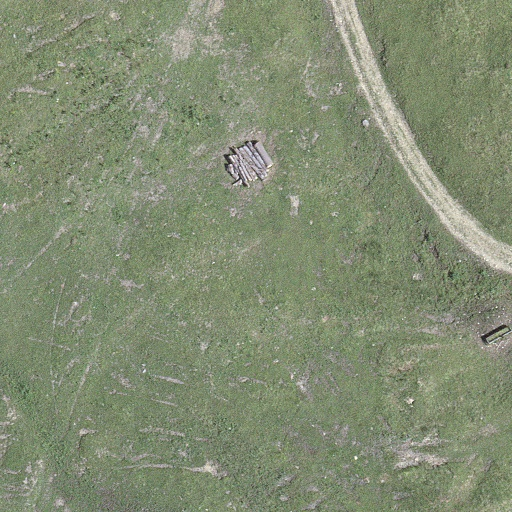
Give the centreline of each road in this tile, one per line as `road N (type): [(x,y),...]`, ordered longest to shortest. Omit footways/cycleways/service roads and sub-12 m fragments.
road 1 (track): [(0,455),(58,413),(99,349),(208,0)]
road 2 (track): [(511,258),(466,224),(398,130),(348,0)]
